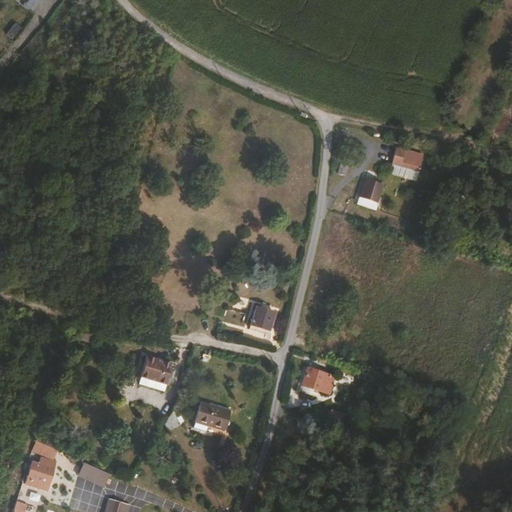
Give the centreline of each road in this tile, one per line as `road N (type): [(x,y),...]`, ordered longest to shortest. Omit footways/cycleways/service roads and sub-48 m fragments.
road 1 (track): [(325,117),(322,199),(279,359),(105,333),(0,294)]
road 2 (track): [(325,117),(212,67),(117,0)]
road 3 (track): [(511,152),(325,117)]
road 4 (residential): [(279,359),(236,511)]
